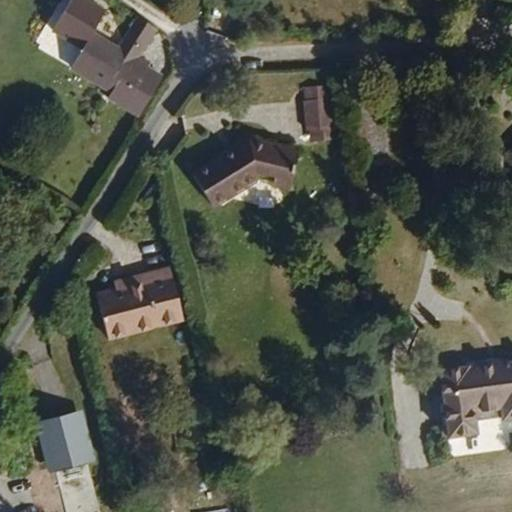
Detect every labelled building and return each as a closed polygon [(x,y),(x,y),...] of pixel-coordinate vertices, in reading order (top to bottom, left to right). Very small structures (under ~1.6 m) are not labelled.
[(105,61),(130,22),(122,17),(103,48),(75,32),(56,63),(90,86),(105,61)] [(129,59),(145,33),(130,22),(105,61),(113,67),(96,91),(134,113),(151,86),(145,82),(150,74),(129,59)] [(96,91),(113,67),(105,61),(90,86),(96,91)] [(331,105),(329,94),(306,97),(308,108),(331,105)] [(335,137),(331,105),(308,108),(303,109),(307,141),(313,140),(335,137)] [(337,150),(335,137),(313,140),(315,153),(337,150)] [(284,192),(294,157),(247,146),(189,177),(207,209),(251,184),(284,192)] [(511,148),(503,150),(506,173),(511,172),(511,148)] [(182,318),(170,267),(115,280),(115,287),(94,292),(105,337),(182,318)] [(511,412),(511,353),(497,356),(496,361),(462,367),(460,361),(437,364),(440,392),(435,393),(442,434),(471,431),(468,407),(493,403),(497,415),(511,412)] [(440,392),(437,364),(431,365),(435,393),(440,392)]
